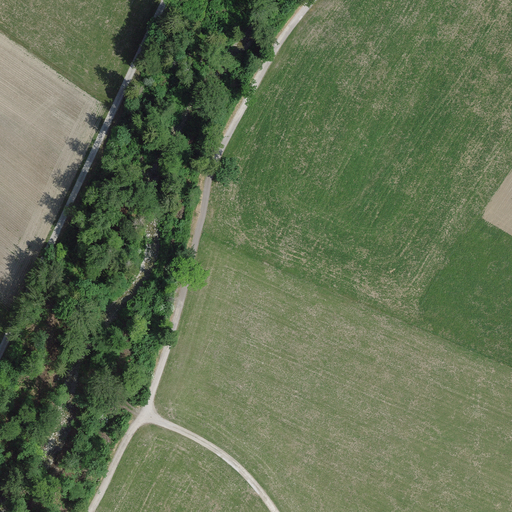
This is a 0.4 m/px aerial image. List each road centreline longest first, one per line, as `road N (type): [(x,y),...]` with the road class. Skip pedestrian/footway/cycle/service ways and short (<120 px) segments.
road 1 (track): [(313,0),(273,52),(218,158),(156,381),(90,511)]
road 2 (unclassified): [(165,0),(0,353)]
road 3 (track): [(143,412),(229,459),(276,511)]
